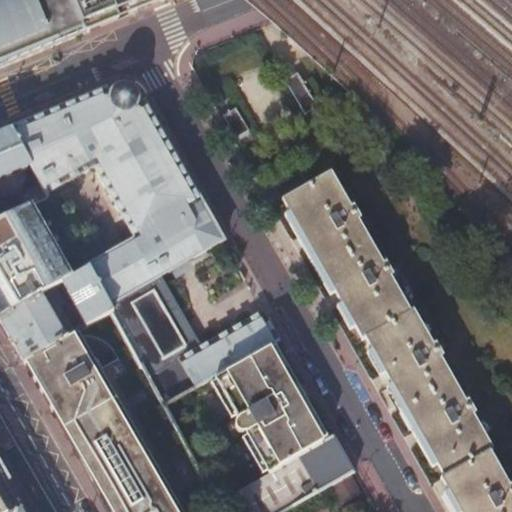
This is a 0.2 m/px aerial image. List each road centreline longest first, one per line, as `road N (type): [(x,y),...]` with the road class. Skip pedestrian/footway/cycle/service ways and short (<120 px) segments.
road 1 (residential): [(143,46),(409,511)]
road 2 (residential): [(0,105),(143,46)]
road 3 (residential): [(143,46),(266,0)]
